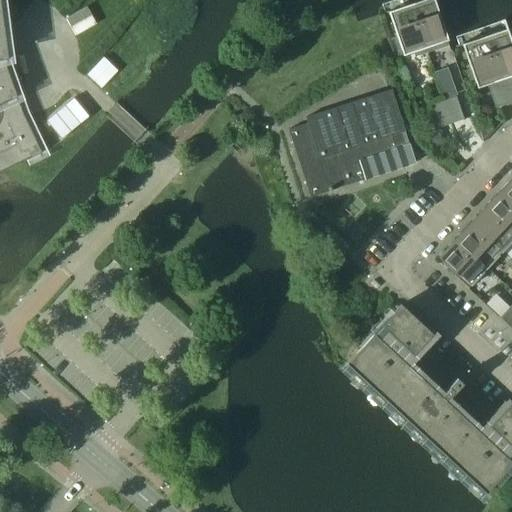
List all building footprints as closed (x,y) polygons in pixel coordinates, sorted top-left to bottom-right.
[(0,0),(0,171),(41,152),(22,113),(0,50),(0,42),(5,41),(0,1),(0,0)] [(434,0),(421,0),(410,4),(427,52),(434,50),(433,45),(448,40),(434,0)] [(427,52),(410,4),(388,11),(403,55),(418,50),(420,55),(427,52)] [(511,42),(507,28),(485,36),(501,84),(508,82),(507,77),(511,75),(511,42)] [(501,84),(485,36),(462,44),(477,88),(492,82),(494,87),(501,84)] [(447,68),(434,72),(444,99),(456,94),(447,68)] [(307,123),(289,129),(311,196),(352,182),(345,161),(383,148),(385,153),(408,146),(403,132),(406,131),(392,88),(305,116),(307,123)] [(511,197),(505,191),(490,208),(511,228),(511,197)] [(511,228),(490,208),(474,225),(503,251),(511,240),(511,228)] [(474,225),(459,241),(487,268),(503,251),(474,225)] [(487,268),(459,241),(443,259),(458,273),(456,275),(455,274),(454,275),(468,288),(487,268)] [(400,306),(344,368),(484,495),(511,464),(511,408),(508,405),(481,435),(449,405),(457,396),(454,393),(462,385),(456,379),(448,388),(446,386),(437,395),(405,365),(432,336),(400,306)] [(500,317),(507,324),(511,319),(511,307),(511,306),(500,317)]
